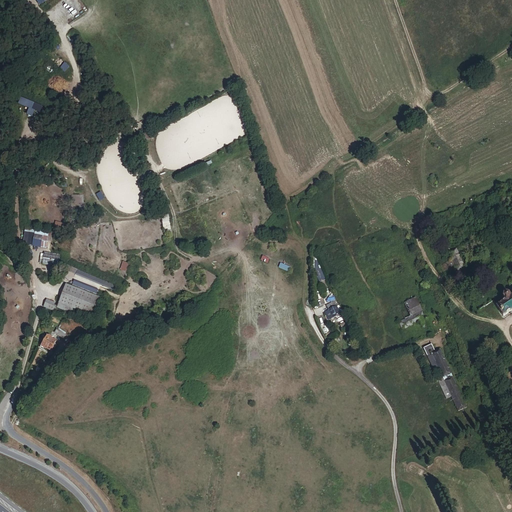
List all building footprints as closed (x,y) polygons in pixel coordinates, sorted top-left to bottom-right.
[(56,54),(51,59),(64,73),(70,68),(56,54)] [(40,114),(43,107),(21,98),(19,106),(29,110),(27,116),(33,118),(35,112),(40,114)] [(63,223),(54,221),(53,226),(62,229),(63,223)] [(46,247),(49,230),(35,228),(34,235),(24,233),(23,244),(46,247)] [(468,261),(460,249),(454,253),(458,260),(463,266),(468,261)] [(59,254),(44,252),(43,257),(40,257),(40,261),(42,261),(42,264),(58,266),(59,254)] [(463,266),(458,260),(445,269),(449,274),(455,270),(456,272),(463,267),(463,266)] [(126,272),(129,263),(122,261),(119,270),(126,272)] [(325,281),(321,261),(315,262),(318,282),(325,281)] [(468,261),(463,266),(463,267),(465,270),(471,265),(468,261)] [(114,285),(70,267),(67,272),(112,290),(114,285)] [(473,280),(465,270),(459,274),(467,284),(473,280)] [(99,289),(73,280),(72,284),(97,294),(99,289)] [(101,298),(66,285),(58,306),(45,301),(43,307),(56,312),(57,308),(72,313),(73,309),(94,316),(101,298)] [(503,314),(511,308),(511,293),(510,290),(507,289),(504,291),(503,294),(506,298),(497,303),(503,314)] [(421,302),(417,293),(393,304),(398,313),(421,302)] [(421,302),(398,313),(403,324),(426,313),(421,302)] [(341,319),(337,310),(331,313),(333,318),(331,319),(333,323),(341,319)] [(50,338),(48,336),(41,347),(49,351),(55,341),(54,340),(55,338),(52,336),(50,338)] [(468,403),(440,345),(435,348),(431,339),(422,344),(434,366),(438,364),(439,366),(436,367),(438,372),(441,370),(442,373),(437,375),(447,395),(452,393),(459,407),(468,403)]
